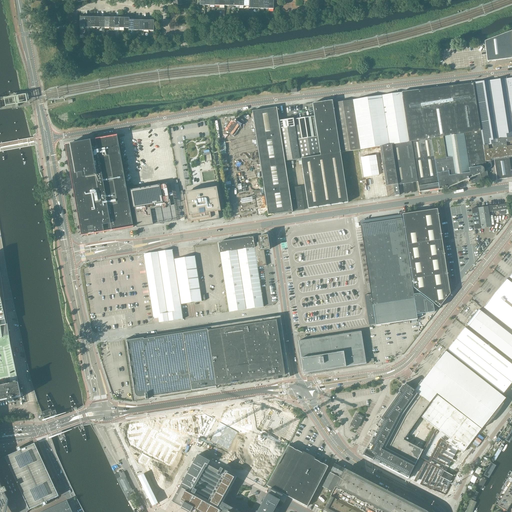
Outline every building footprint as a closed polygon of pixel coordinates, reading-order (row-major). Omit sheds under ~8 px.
[(511,30),(485,41),(487,62),(511,58),(511,30)] [(481,131),(483,146),(511,141),(511,118),(509,99),(506,80),(506,79),(473,83),(481,131)] [(473,83),(451,86),(458,135),(465,134),(481,131),(473,83)] [(458,135),(451,86),(402,92),(402,93),(410,142),(412,142),(458,135)] [(402,143),(410,142),(402,93),(397,93),(397,95),(388,97),(387,95),(382,95),(390,145),(392,145),(399,144),(402,143)] [(353,100),(357,130),(360,150),(365,149),(380,147),(390,145),(382,95),(372,97),(372,99),(363,101),(363,98),(353,100)] [(353,100),(347,101),(348,103),(338,104),(338,102),(333,103),(338,135),(340,153),(360,150),(357,130),(353,100)] [(312,104),(314,116),(320,156),(340,153),(338,135),(333,103),(332,101),(312,104)] [(292,212),(291,201),(280,129),(279,122),(277,108),(252,111),(268,215),(292,212)] [(314,116),(295,119),(301,159),(320,156),(314,116)] [(233,118),(225,129),(234,136),(243,125),(233,118)] [(285,161),(299,159),(293,119),(289,119),(290,120),(279,122),(280,129),(281,129),(285,161)] [(486,168),(483,146),(481,131),(465,134),(471,173),(470,173),(471,180),(471,184),(488,182),(486,168)] [(448,158),(452,187),(459,186),(458,180),(467,178),(468,182),(468,181),(468,180),(471,180),(470,173),(471,173),(465,134),(458,135),(439,138),(431,139),(434,160),(448,158)] [(67,145),(72,175),(74,175),(75,179),(77,179),(77,180),(78,180),(78,183),(76,184),(79,205),(82,204),(82,207),(83,208),(83,209),(80,209),(84,228),(86,228),(86,229),(87,235),(88,235),(95,234),(96,234),(103,232),(104,232),(105,232),(106,232),(107,232),(109,231),(109,232),(118,230),(128,228),(133,227),(117,136),(109,137),(75,144),(68,145),(67,145)] [(434,160),(431,139),(412,142),(418,182),(419,192),(439,189),(437,177),(434,160)] [(511,141),(483,146),(486,168),(490,168),(491,166),(490,160),(511,156),(511,141)] [(418,182),(412,142),(410,142),(402,143),(408,183),(403,184),(404,194),(407,194),(407,192),(411,191),(411,193),(414,192),(413,183),(418,182)] [(392,145),(398,185),(403,184),(408,183),(402,143),(399,144),(392,145)] [(393,185),(394,196),(399,195),(398,185),(392,145),(390,145),(380,147),(386,186),(393,185)] [(308,209),(348,203),(340,153),(320,156),(301,159),(308,209)] [(361,158),(364,178),(379,175),(376,155),(361,158)] [(452,187),(448,158),(434,160),(437,177),(439,189),(446,188),(452,187)] [(511,168),(511,159),(496,161),(498,180),(511,178),(511,168)] [(291,201),(292,212),(304,210),(301,186),(292,188),(292,187),(297,186),(294,172),(288,173),(293,200),(291,201)] [(168,192),(167,184),(130,190),(136,228),(177,221),(172,191),(168,192)] [(185,201),(188,222),(199,220),(199,223),(220,219),(218,211),(221,211),(217,187),(206,189),(201,190),(195,191),(196,191),(187,192),(185,193),(186,201),(185,201)] [(261,206),(261,209),(267,208),(267,206),(266,206),(264,194),(259,194),(258,191),(254,191),(255,198),(262,197),(263,206),(261,206)] [(491,227),(489,212),(508,209),(507,204),(471,209),(474,230),(491,227)] [(439,210),(404,215),(416,289),(440,308),(452,294),(439,210)] [(414,294),(402,219),(360,225),(371,294),(364,295),(369,325),(376,324),(376,326),(417,320),(417,314),(434,312),(433,304),(419,294),(414,294)] [(270,250),(269,244),(268,235),(264,236),(258,237),(259,242),(254,243),(258,267),(266,266),(264,251),(270,250)] [(254,243),(253,238),(218,243),(229,312),(264,307),(258,267),(254,243)] [(173,250),(158,252),(143,254),(153,316),(157,315),(159,323),(184,319),(181,304),(202,301),(201,296),(195,256),(174,260),(173,250)] [(0,386),(2,386),(17,383),(17,382),(18,382),(17,376),(16,372),(16,370),(15,365),(12,352),(10,345),(9,336),(6,313),(4,300),(1,277),(0,270),(0,386)] [(503,283),(484,308),(511,330),(511,283),(508,280),(506,279),(503,283)] [(477,315),(475,314),(470,320),(472,321),(468,326),(511,360),(511,336),(480,311),(477,315)] [(208,327),(207,328),(216,388),(274,379),(274,380),(278,379),(286,377),(288,374),(282,332),(281,332),(281,330),(280,325),(281,325),(280,320),(277,318),(208,328),(208,327)] [(216,389),(216,388),(207,328),(207,327),(126,340),(135,393),(135,395),(138,397),(139,398),(143,397),(145,397),(146,400),(216,389)] [(511,365),(465,328),(447,350),(503,394),(511,382),(511,365)] [(302,370),(302,375),(309,374),(365,365),(365,364),(360,333),(298,343),(297,343),(302,370)] [(505,398),(445,351),(444,352),(445,352),(442,355),(441,355),(442,356),(439,359),(439,358),(438,359),(439,359),(437,362),(436,362),(436,363),(434,366),(433,366),(433,367),(431,370),(430,369),(430,370),(428,373),(427,374),(425,377),(424,377),(424,378),(422,381),(422,380),(421,381),(422,381),(419,384),(418,385),(419,385),(416,388),(415,388),(416,389),(414,391),(430,402),(437,394),(482,429),(482,428),(484,425),(485,425),(485,424),(487,421),(500,406),(499,406),(501,403),(502,403),(502,402),(504,399),(505,399),(505,398)] [(14,382),(2,386),(0,386),(0,511),(6,511),(9,500),(5,493),(7,492),(5,487),(3,488),(0,482),(0,401),(8,400),(9,403),(14,401),(14,398),(21,397),(18,383),(17,383),(17,382),(14,382)] [(414,391),(405,384),(376,425),(378,427),(364,456),(403,476),(408,478),(423,450),(407,442),(407,440),(408,439),(408,438),(407,438),(406,437),(420,417),(430,402),(414,391)] [(415,465),(408,478),(424,487),(437,490),(444,493),(453,475),(446,472),(458,450),(463,453),(482,429),(437,394),(430,402),(424,412),(423,412),(420,417),(434,427),(423,450),(415,465)] [(41,413),(43,418),(49,416),(50,417),(53,416),(53,415),(57,414),(55,408),(41,413)] [(356,414),(351,425),(357,428),(363,417),(356,414)] [(35,444),(5,457),(29,510),(59,496),(57,492),(35,444)] [(289,444),(266,485),(271,488),(282,493),(303,453),(303,452),(303,451),(302,452),(302,453),(297,451),(293,449),(289,447),(290,445),(289,444)] [(505,446),(502,444),(491,461),(494,463),(505,446)] [(303,453),(282,493),(288,497),(307,507),(309,503),(328,467),(327,466),(322,464),(319,462),(314,460),(315,458),(314,457),(313,459),(310,457),(306,455),(303,453)] [(172,501),(172,502),(181,507),(181,508),(182,508),(184,509),(183,509),(184,509),(187,511),(188,511),(189,511),(272,511),(274,509),(274,510),(274,509),(276,505),(277,505),(279,501),(279,500),(282,495),(281,495),(282,495),(276,492),(271,489),(270,489),(267,494),(265,498),(265,499),(263,503),(262,503),(263,503),(260,507),(258,511),(257,511),(238,511),(237,511),(239,508),(232,504),(230,507),(222,503),(223,502),(225,497),(226,497),(228,493),(228,492),(231,488),(231,487),(233,483),(234,483),(237,477),(236,477),(232,474),(230,473),(229,473),(225,471),(225,470),(224,471),(225,471),(223,473),(221,472),(223,469),(220,468),(219,471),(207,464),(209,461),(197,455),(173,500),(172,502),(172,501)] [(5,457),(3,459),(1,461),(0,463),(0,495),(2,494),(5,493),(7,492),(18,486),(5,457)] [(491,463),(484,476),(487,478),(495,465),(491,463)] [(334,464),(323,487),(332,491),(344,469),(334,464)] [(121,473),(120,471),(119,471),(119,472),(118,473),(119,475),(120,478),(117,479),(120,484),(121,487),(123,490),(125,495),(127,498),(128,497),(126,494),(132,491),(132,490),(131,488),(131,489),(131,488),(129,485),(125,478),(126,477),(125,475),(123,472),(121,473)] [(344,471),(323,511),(325,511),(422,511),(344,471)] [(486,481),(481,478),(476,488),(481,490),(486,481)] [(21,493),(18,487),(18,486),(7,492),(5,493),(2,494),(7,500),(21,493)] [(511,490),(506,486),(503,491),(511,496),(511,490)] [(480,492),(475,489),(470,498),(476,501),(480,492)] [(511,502),(511,496),(503,491),(500,495),(511,502)] [(26,511),(29,510),(21,493),(7,500),(16,511),(26,511)] [(498,499),(509,507),(510,505),(511,505),(511,503),(511,502),(500,495),(498,499)] [(472,511),(477,502),(470,499),(465,511),(472,511)] [(498,499),(495,504),(503,509),(506,511),(507,511),(508,509),(509,509),(510,507),(509,507),(498,499)] [(72,511),(67,501),(42,511),(72,511)]
